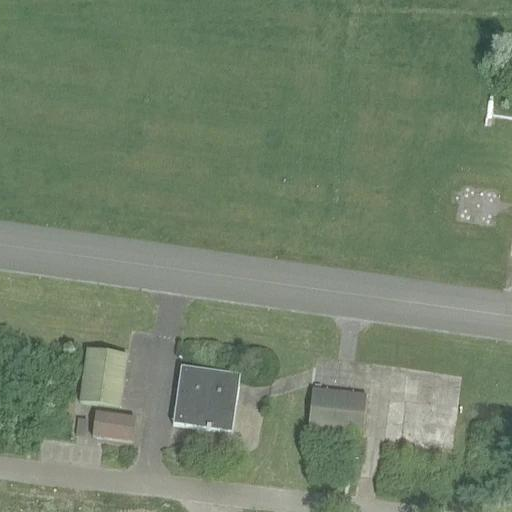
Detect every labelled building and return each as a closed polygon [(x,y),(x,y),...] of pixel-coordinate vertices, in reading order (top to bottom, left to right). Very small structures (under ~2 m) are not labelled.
[(80,405),(119,411),(127,358),(87,352),(80,405)] [(231,436),(239,382),(239,378),(180,370),(172,428),(231,436)] [(307,432),(361,438),(366,398),(312,392),(307,432)] [(95,415),(93,430),(92,439),(131,445),(135,421),(95,415)] [(75,437),(92,439),(93,430),(76,427),(75,437)]
